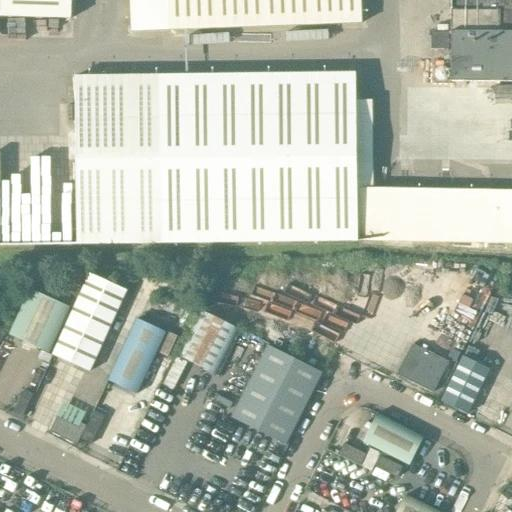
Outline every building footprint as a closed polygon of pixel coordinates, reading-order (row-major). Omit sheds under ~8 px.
[(70,0),(0,0),(0,16),(70,19),(70,0)] [(360,0),(167,0),(169,30),(361,22),(360,0)] [(511,0),(451,0),(451,81),(511,81),(511,31),(499,31),(499,11),(511,10),(511,0)] [(431,33),(431,49),(448,49),(448,33),(431,33)] [(355,74),(75,76),(76,243),(356,241),(385,235),(511,241),(511,190),(356,185),(355,74)] [(511,85),(494,86),(494,99),(511,99),(511,85)] [(0,244),(73,244),(73,199),(68,209),(51,200),(54,194),(43,194),(43,200),(39,209),(30,205),(31,131),(9,131),(9,184),(5,191),(0,188),(0,244)] [(91,274),(56,354),(93,370),(128,290),(91,274)] [(50,350),(70,307),(32,289),(12,333),(50,350)] [(464,294),(454,310),(473,321),(482,306),(464,294)] [(176,357),(216,377),(239,329),(201,310),(176,357)] [(136,320),(108,381),(137,394),(165,334),(136,320)] [(413,344),(398,375),(432,392),(448,362),(413,344)] [(268,347),(232,419),(283,444),(319,372),(268,347)] [(463,356),(440,401),(466,414),(489,369),(463,356)] [(186,363),(175,358),(163,384),(173,389),(186,363)] [(14,412),(23,416),(33,394),(24,390),(14,412)] [(91,444),(104,416),(94,412),(81,439),(91,444)] [(379,415),(366,442),(412,464),(425,437),(379,415)] [(56,418),(49,431),(76,445),(86,426),(80,423),(78,428),(56,418)] [(361,465),(366,454),(344,443),(338,454),(361,465)] [(371,471),(380,453),(370,449),(362,466),(371,471)] [(387,462),(385,467),(380,466),(377,477),(394,482),(399,466),(387,462)] [(442,511),(443,511),(408,495),(399,511),(442,511)]
